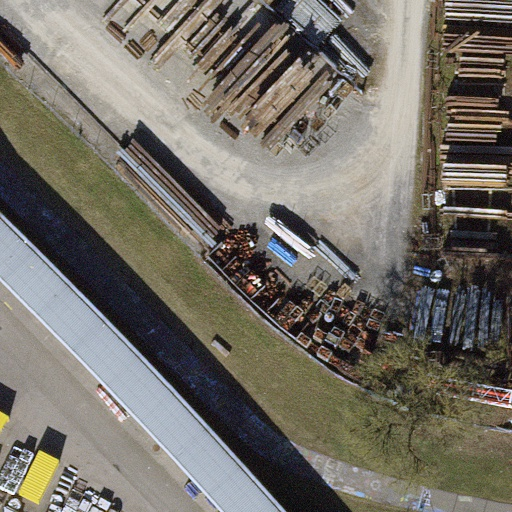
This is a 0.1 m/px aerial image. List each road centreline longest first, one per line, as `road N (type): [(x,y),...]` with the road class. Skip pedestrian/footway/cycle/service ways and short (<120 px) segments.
road 1 (track): [(478,511),(346,478),(259,437),(0,174)]
road 2 (unknown): [(432,0),(424,117),(396,261)]
